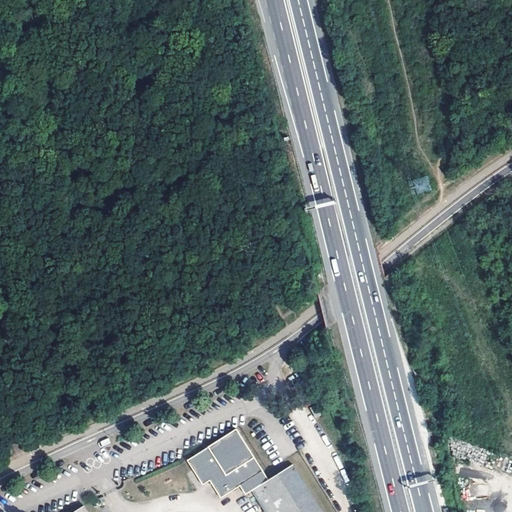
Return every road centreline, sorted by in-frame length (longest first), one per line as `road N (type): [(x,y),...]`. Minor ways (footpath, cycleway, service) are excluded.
road 1 (tertiary): [(511,166),(246,369),(0,482)]
road 2 (motorway): [(274,0),(401,511)]
road 3 (motorway): [(424,511),(298,0)]
road 4 (track): [(25,470),(10,432),(0,211)]
road 5 (track): [(435,177),(419,149),(387,0)]
road 6 (track): [(347,511),(316,439),(273,373)]
